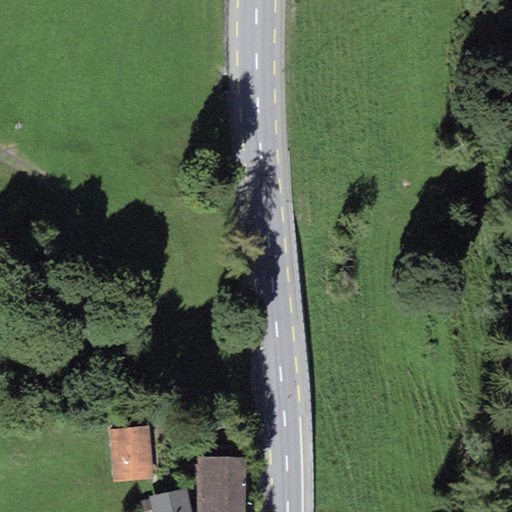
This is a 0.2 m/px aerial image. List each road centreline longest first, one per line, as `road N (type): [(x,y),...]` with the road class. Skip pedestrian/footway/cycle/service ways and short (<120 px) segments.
road 1 (primary): [(287,511),(260,142),(258,0)]
road 2 (track): [(0,153),(51,182),(74,212),(68,275),(119,351),(130,411)]
